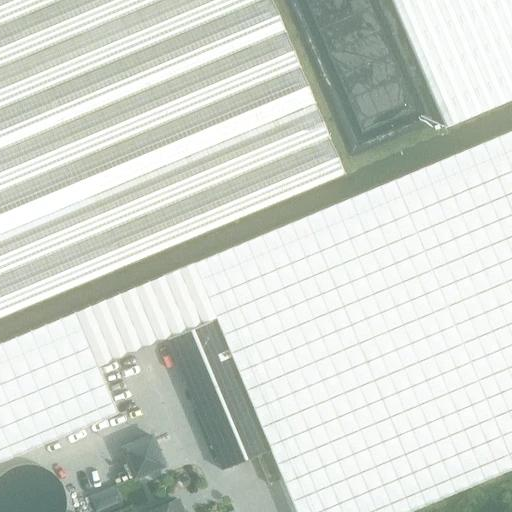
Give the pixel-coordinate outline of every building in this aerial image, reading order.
[(0,0),(0,318),(344,176),(270,0),(0,0)] [(511,98),(511,0),(390,0),(444,127),(511,98)] [(80,310),(0,343),(0,462),(116,415),(96,370),(117,361),(164,341),(166,340),(214,320),(268,451),(294,511),(406,511),(511,468),(511,130),(510,131),(357,195),(191,264),(80,310)] [(166,340),(164,341),(221,472),(236,465),(268,451),(214,320),(166,340)] [(163,469),(151,439),(121,451),(134,481),(163,469)] [(267,453),(256,458),(268,485),(279,480),(267,453)]
